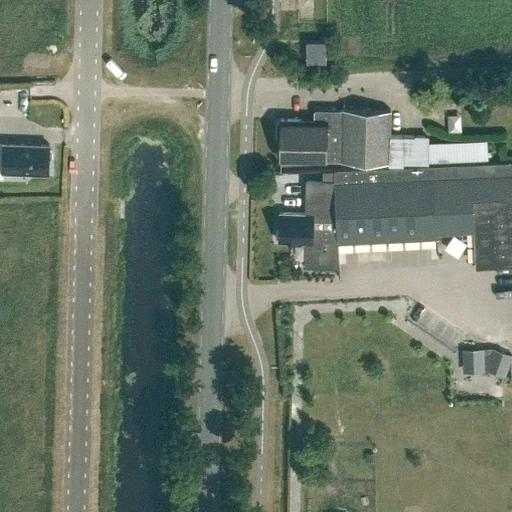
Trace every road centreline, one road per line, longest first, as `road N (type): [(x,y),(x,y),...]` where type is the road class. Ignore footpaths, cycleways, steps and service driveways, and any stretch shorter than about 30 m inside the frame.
road 1 (secondary): [(206,511),(220,0)]
road 2 (unclassified): [(74,511),(88,0)]
